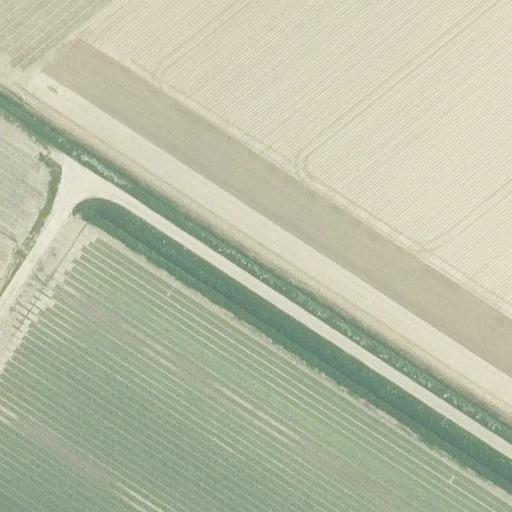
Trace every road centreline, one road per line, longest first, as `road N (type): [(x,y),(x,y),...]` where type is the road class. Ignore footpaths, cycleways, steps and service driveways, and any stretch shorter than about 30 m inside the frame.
road 1 (track): [(44,149),(511,453)]
road 2 (track): [(0,300),(80,176)]
